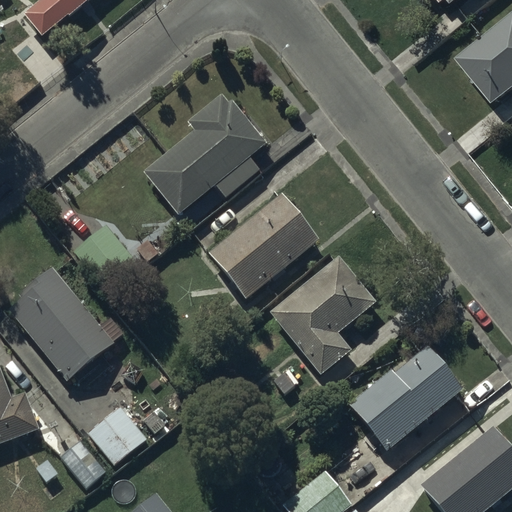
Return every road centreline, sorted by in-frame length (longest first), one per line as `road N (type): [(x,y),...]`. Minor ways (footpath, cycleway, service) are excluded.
road 1 (residential): [(511,289),(281,0)]
road 2 (residential): [(230,0),(0,183)]
